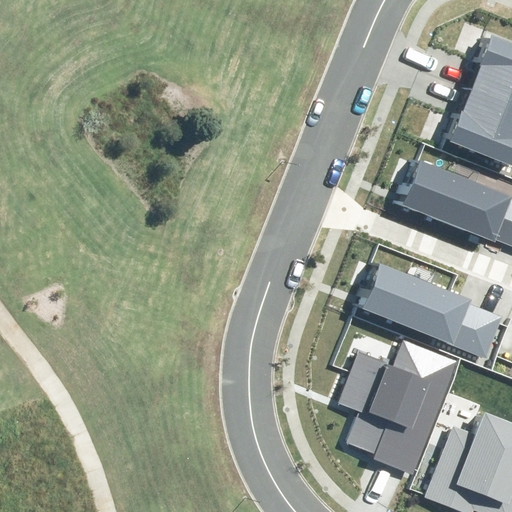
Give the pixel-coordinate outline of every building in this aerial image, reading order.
[(511,42),(482,31),(462,82),(511,101),(511,42)] [(511,101),(462,82),(443,133),(511,159),(511,101)] [(511,193),(422,158),(403,206),(495,243),(497,238),(511,243),(511,193)] [(377,261),(358,308),(485,359),(501,320),(466,306),(469,299),(377,261)] [(369,406),(355,436),(407,459),(451,360),(409,341),(398,365),(358,348),(338,393),(369,406)] [(451,420),(423,491),(477,511),(511,511),(511,418),(475,405),(466,426),(451,420)]
